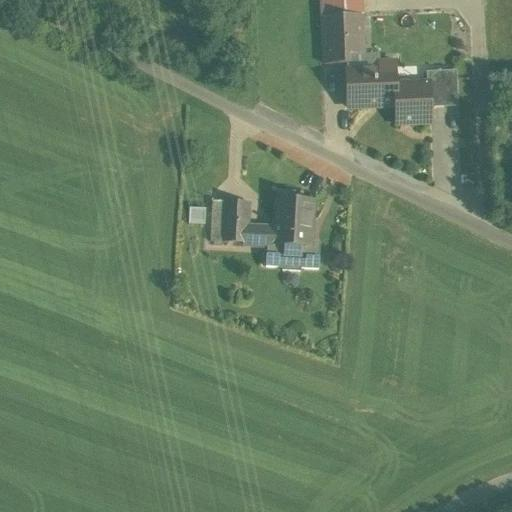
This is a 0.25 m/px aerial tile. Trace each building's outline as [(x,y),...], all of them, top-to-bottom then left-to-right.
[(360,0),(321,0),(322,18),(361,16),(360,0)] [(361,16),(322,18),(324,65),(347,64),(346,56),(364,55),(362,16),(361,16)] [(379,70),(346,71),(348,109),(396,107),(396,87),(395,63),(379,63),(379,70)] [(456,71),(426,73),(427,85),(429,85),(430,109),(458,107),(456,71)] [(427,85),(396,87),(396,107),(397,125),(430,123),(430,109),(429,85),(427,85)] [(295,193),(277,192),(276,200),(275,229),(268,229),(267,248),(266,268),(283,269),(283,272),(300,273),(300,270),(318,271),(319,248),(311,248),(314,202),(295,201),(295,193)] [(225,202),(213,202),(211,242),(223,243),(225,202)] [(249,204),(225,202),(223,243),(247,244),(247,247),(267,248),(268,229),(248,228),(249,204)]
